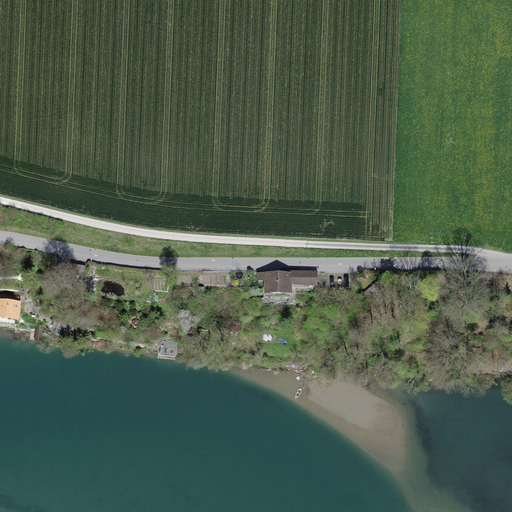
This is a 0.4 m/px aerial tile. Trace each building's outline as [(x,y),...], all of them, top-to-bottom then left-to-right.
[(83,279),(86,266),(70,262),(67,275),(83,279)] [(320,286),(320,271),(293,272),(259,272),(259,282),(266,282),(266,296),(294,296),(294,287),(320,286)] [(487,281),(478,281),(477,293),(486,294),(487,281)] [(0,316),(19,318),(21,300),(0,297),(0,316)] [(76,324),(55,317),(53,326),(73,332),(76,324)] [(43,326),(37,325),(34,339),(40,340),(43,326)] [(176,343),(161,341),(160,356),(175,357),(176,343)] [(511,359),(493,359),(493,372),(511,373),(511,359)]
